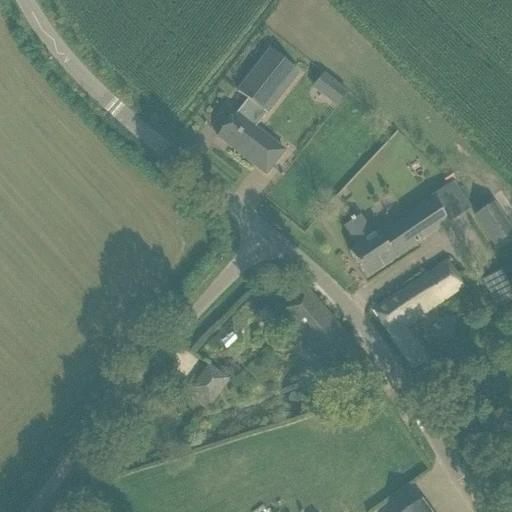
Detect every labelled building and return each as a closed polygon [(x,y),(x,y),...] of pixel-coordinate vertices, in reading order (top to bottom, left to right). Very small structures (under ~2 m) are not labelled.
[(235,113),(216,137),(265,175),(283,152),(254,129),(266,114),(261,110),(293,69),(269,51),(237,92),(247,100),(235,114),(235,113)] [(334,84),(322,98),(334,107),(345,93),(334,84)] [(360,119),(323,157),(345,179),(382,141),(360,119)] [(360,216),(343,227),(356,247),(349,252),(366,278),(448,223),(437,206),(433,201),(384,234),(382,230),(373,236),(360,216)] [(475,217),(494,246),(511,233),(511,232),(493,205),(475,217)] [(372,311),(414,369),(427,360),(416,345),(404,328),(461,283),(444,259),(372,311)] [(480,280),(495,308),(511,299),(511,289),(501,269),(480,280)] [(281,314),(293,329),(332,373),(333,372),(354,397),(379,376),(308,291),(281,314)] [(257,313),(268,327),(278,318),(266,305),(257,313)] [(210,366),(191,389),(209,404),(228,380),(210,366)] [(405,511),(427,511),(420,501),(405,511)]
